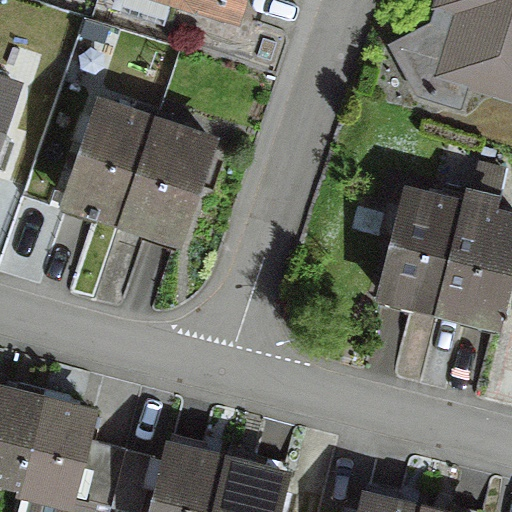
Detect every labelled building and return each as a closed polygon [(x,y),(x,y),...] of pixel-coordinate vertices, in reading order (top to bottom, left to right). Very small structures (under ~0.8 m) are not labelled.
[(154,21),(161,0),(177,0),(230,18),(236,0),(117,0),(115,8),(154,21)] [(511,0),(438,0),(438,2),(443,4),(438,20),(388,46),(412,93),(452,105),(461,78),(511,94),(511,0)] [(0,123),(12,88),(0,84),(0,123)] [(92,210),(117,218),(149,123),(91,103),(58,198),(61,199),(57,211),(88,222),(92,210)] [(173,238),(175,239),(208,143),(149,123),(117,218),(141,227),(137,239),(168,250),(173,238)] [(410,299),(434,306),(459,208),(399,193),(375,291),(378,291),(375,303),(406,312),(410,299)] [(491,320),(494,321),(511,250),(511,222),(459,208),(434,306),(459,312),(455,324),(488,332),(491,320)] [(0,477),(16,481),(36,402),(39,389),(13,383),(10,395),(0,392),(0,477)] [(16,481),(15,487),(15,488),(36,494),(31,511),(79,511),(82,501),(104,507),(119,449),(81,440),(88,414),(61,408),(64,395),(39,389),(36,402),(16,481)] [(144,511),(207,511),(221,462),(197,456),(200,443),(166,435),(163,447),(161,447),(144,511)] [(122,511),(134,511),(149,457),(119,449),(104,507),(122,511)] [(207,511),(271,511),(280,477),(278,477),(281,463),(233,450),(229,464),(221,462),(207,511)] [(353,511),(417,511),(394,506),(397,494),(363,485),(360,497),(357,497),(353,511)]
